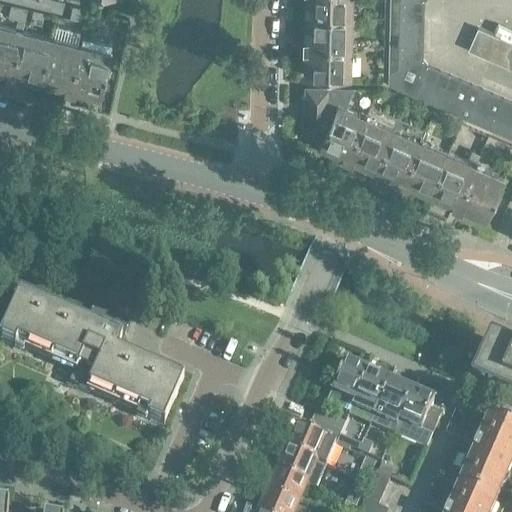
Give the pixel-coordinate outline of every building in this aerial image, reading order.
[(41,0),(39,7),(50,10),(52,0),(41,0)] [(61,13),(64,2),(56,0),(52,0),(50,10),(61,13)] [(351,16),(351,0),(309,0),(309,15),(305,14),(305,15),(309,15),(351,16)] [(400,12),(401,0),(390,0),(390,11),(400,12)] [(423,2),(423,1),(401,0),(400,12),(423,12),(423,11),(422,11),(422,2),(423,2)] [(27,9),(11,5),(9,15),(25,19),(27,9)] [(80,21),(83,9),(73,6),(70,18),(80,21)] [(41,23),(44,14),(44,13),(33,10),(31,20),(41,23)] [(400,23),(400,12),(390,11),(389,23),(400,23)] [(106,14),(95,12),(92,23),(103,26),(106,14)] [(423,13),(423,12),(400,12),(400,23),(422,24),(422,23),(422,13),(423,13)] [(349,77),(351,17),(351,16),(309,15),(308,40),(303,40),(303,41),(305,41),(304,49),(303,49),(303,50),(308,50),(307,75),(304,75),(349,77)] [(400,35),(400,23),(389,23),(389,34),(400,35)] [(422,25),(422,24),(400,23),(400,35),(422,35),(422,34),(421,34),(422,25)] [(40,82),(52,38),(0,24),(0,68),(7,71),(6,75),(7,76),(7,74),(15,76),(15,77),(16,78),(17,73),(41,79),(40,82)] [(473,38),(472,39),(495,48),(499,38),(477,28),(476,29),(477,29),(473,38)] [(399,44),(400,35),(389,34),(389,44),(399,44)] [(422,36),(422,35),(400,35),(399,44),(421,45),(421,36),(422,36)] [(110,53),(52,38),(40,82),(41,83),(42,79),(65,85),(64,90),(65,90),(66,89),(74,91),(73,92),(74,92),(76,88),(99,93),(99,97),(107,65),(110,53)] [(499,64),(509,42),(508,41),(508,42),(499,38),(495,48),(490,59),(499,64)] [(490,59),(495,48),(472,39),(472,40),(473,40),(469,49),(468,48),(468,50),(490,59)] [(510,42),(509,42),(499,64),(511,69),(511,68),(511,44),(510,43),(510,42)] [(399,57),(399,44),(389,44),(388,57),(399,57)] [(421,46),(421,45),(399,44),(399,57),(421,57),(421,48),(422,48),(422,46),(421,46)] [(399,68),(399,57),(388,57),(388,68),(399,68)] [(419,86),(429,66),(428,66),(421,59),(422,59),(421,59),(422,57),(421,57),(399,57),(399,68),(398,89),(415,96),(419,86)] [(430,91),(439,70),(438,70),(438,71),(429,67),(429,66),(419,86),(430,91)] [(398,89),(399,68),(388,68),(388,84),(398,89)] [(482,89),(459,79),(459,80),(450,76),(451,75),(449,75),(448,75),(440,72),(440,71),(439,70),(430,91),(441,96),(451,100),(462,105),(473,110),(483,114),(494,119),(503,98),(491,93),(491,94),(482,90),(482,89)] [(426,101),(430,91),(419,86),(415,96),(426,101)] [(436,106),(441,96),(430,91),(426,101),(436,106)] [(321,141),(337,104),(330,101),(330,94),(303,93),(302,132),(321,141)] [(447,110),(451,100),(441,96),(436,106),(447,110)] [(504,123),(511,104),(511,102),(511,103),(503,99),(503,98),(494,119),(504,123)] [(458,115),(462,105),(451,100),(447,110),(458,115)] [(338,104),(337,104),(321,141),(319,146),(321,143),(343,153),(341,157),(342,158),(343,157),(347,158),(350,160),(350,161),(351,162),(353,157),(375,167),(374,170),(393,128),(338,104)] [(468,120),(473,110),(462,105),(458,115),(468,120)] [(479,124),(483,114),(473,110),(468,120),(479,124)] [(490,129),(494,119),(483,114),(479,124),(490,129)] [(499,133),(504,123),(494,119),(490,129),(499,133)] [(510,138),(511,133),(511,126),(504,123),(499,133),(510,138)] [(429,195),(448,152),(420,140),(424,131),(416,127),(412,136),(393,128),(374,170),(374,171),(376,167),(398,177),(396,182),(397,182),(398,181),(405,184),(405,185),(406,186),(408,181),(430,191),(429,194),(429,195)] [(503,177),(475,164),(448,152),(429,195),(431,192),(453,201),(451,206),(452,206),(453,205),(460,208),(460,209),(461,210),(463,206),(485,215),(484,219),(485,219),(503,177)] [(124,342),(126,332),(129,320),(92,310),(88,324),(19,293),(0,337),(0,340),(15,347),(17,342),(77,368),(75,372),(73,372),(75,373),(69,386),(89,394),(89,393),(88,393),(90,388),(149,414),(147,420),(164,427),(165,426),(163,425),(184,380),(119,352),(121,341),(124,342)] [(470,382),(469,382),(469,383),(468,385),(469,385),(469,386),(470,387),(472,388),(484,393),(483,393),(485,394),(485,393),(497,399),(498,400),(498,399),(510,404),(510,405),(511,405),(511,350),(505,348),(506,347),(504,346),(504,347),(492,342),(492,341),(491,341),(489,340),(489,341),(488,341),(487,342),(486,344),(481,355),(480,357),(481,357),(476,369),(475,368),(474,370),(475,370),(470,382)] [(354,403),(367,373),(358,369),(358,368),(348,364),(345,363),(332,393),(354,403)] [(375,412),(388,382),(380,378),(381,376),(371,372),(370,374),(367,373),(354,403),(375,412)] [(394,432),(411,392),(409,391),(410,389),(400,385),(399,387),(388,382),(375,412),(377,413),(372,423),(394,432)] [(434,402),(432,401),(432,400),(422,396),(421,396),(411,392),(394,432),(393,433),(402,437),(400,440),(426,451),(441,415),(430,410),(434,402)] [(316,412),(312,422),(340,435),(345,424),(316,412)] [(511,428),(511,431),(510,430),(511,429),(504,427),(466,412),(454,438),(477,447),(473,456),(451,446),(450,447),(451,448),(437,479),(436,479),(436,480),(503,511),(511,490),(511,428)] [(325,468),(340,435),(312,422),(307,434),(296,429),(294,432),(289,442),(290,442),(286,451),(316,464),(325,468)] [(358,452),(362,442),(354,438),(349,448),(358,452)] [(372,446),(362,442),(358,452),(368,456),(372,446)] [(316,464),(286,451),(285,454),(284,453),(280,464),(281,464),(276,473),(306,486),(316,464)] [(297,508),(306,486),(276,473),(275,476),(275,475),(270,486),(271,486),(267,494),(297,508)] [(387,486),(390,479),(377,473),(374,481),(387,486)] [(502,511),(503,511),(436,480),(435,481),(436,482),(425,505),(424,506),(437,511),(502,511)] [(384,494),(387,486),(374,481),(371,488),(384,494)] [(381,501),(384,494),(371,488),(368,495),(381,501)] [(303,511),(297,509),(297,508),(267,494),(266,498),(265,497),(261,508),(259,511),(303,511)] [(378,508),(381,501),(368,495),(364,502),(378,508)] [(349,496),(346,503),(356,508),(359,501),(349,496)] [(386,511),(378,508),(364,502),(360,511),(386,511)] [(344,511),(353,511),(356,508),(346,503),(343,511),(344,511)]
